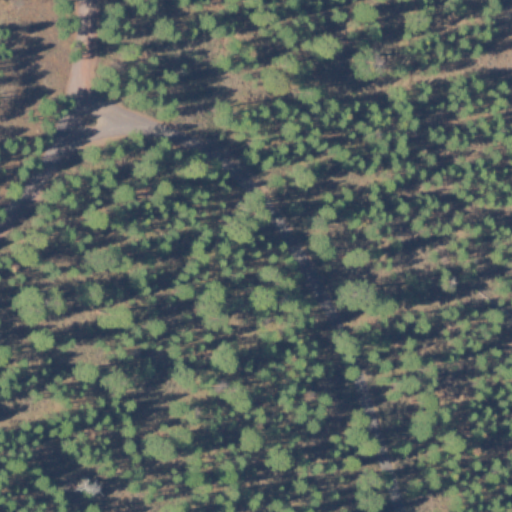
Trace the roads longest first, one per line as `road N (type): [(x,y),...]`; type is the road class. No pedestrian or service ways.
road 1 (residential): [(388,511),(304,297),(209,172),(65,125)]
road 2 (residential): [(0,224),(52,155),(77,95),(87,0)]
